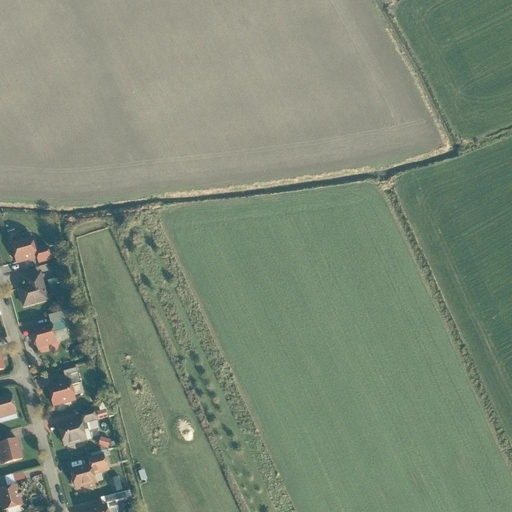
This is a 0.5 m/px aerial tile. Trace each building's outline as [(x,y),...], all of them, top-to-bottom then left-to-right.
[(37,237),(12,243),(18,265),(38,261),(39,266),(54,263),(51,248),(39,250),(37,237)] [(28,287),(19,288),(24,309),(52,302),(43,272),(24,277),(28,287)] [(51,279),(53,294),(61,293),(59,278),(51,279)] [(55,324),(32,330),(38,350),(60,344),(55,324)] [(73,380),(49,386),(55,409),(79,403),(73,380)] [(14,396),(0,398),(0,421),(19,417),(14,396)] [(83,420),(59,426),(65,449),(92,442),(88,426),(99,423),(95,410),(81,414),(83,420)] [(100,419),(108,418),(107,410),(99,411),(100,419)] [(0,454),(3,467),(26,462),(21,440),(9,443),(7,433),(0,434),(0,454)] [(110,448),(113,439),(103,436),(100,445),(110,448)] [(91,466),(72,470),(77,492),(99,486),(97,476),(110,473),(106,456),(89,460),(91,466)] [(114,480),(113,489),(123,490),(124,481),(114,480)] [(20,487),(0,491),(0,495),(3,511),(8,511),(25,508),(20,487)]
